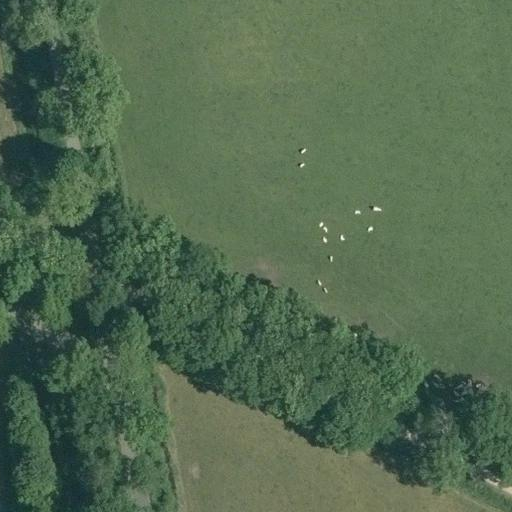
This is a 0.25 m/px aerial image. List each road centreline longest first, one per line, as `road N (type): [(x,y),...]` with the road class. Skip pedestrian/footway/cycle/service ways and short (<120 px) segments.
road 1 (track): [(511,487),(96,272)]
road 2 (unclassified): [(141,511),(112,362)]
road 3 (unclassified): [(112,362),(0,306)]
